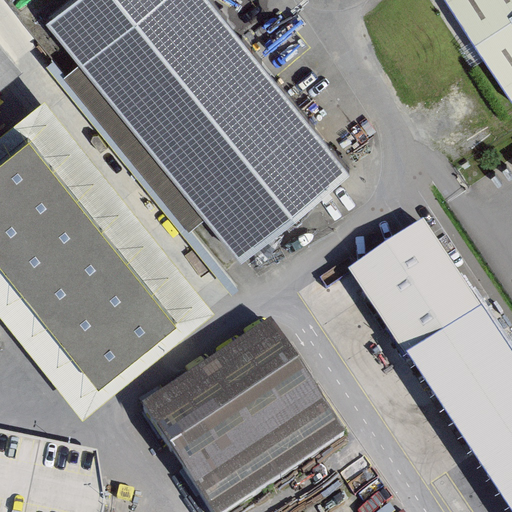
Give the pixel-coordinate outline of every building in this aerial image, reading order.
[(213,0),(67,0),(46,18),(81,61),(206,215),(240,258),(351,169),(213,0)] [(511,118),(511,0),(434,0),(511,118)] [(0,37),(0,86),(24,67),(0,37)] [(189,228),(206,215),(81,61),(64,74),(189,228)] [(0,254),(98,377),(176,315),(29,131),(0,153),(0,254)] [(479,314),(422,231),(350,280),(407,363),(479,314)] [(511,511),(511,362),(479,314),(407,363),(509,511),(511,511)] [(241,511),(333,452),(258,337),(131,420),(191,511),(241,511)] [(0,511),(103,511),(106,504),(97,456),(0,436),(0,511)]
